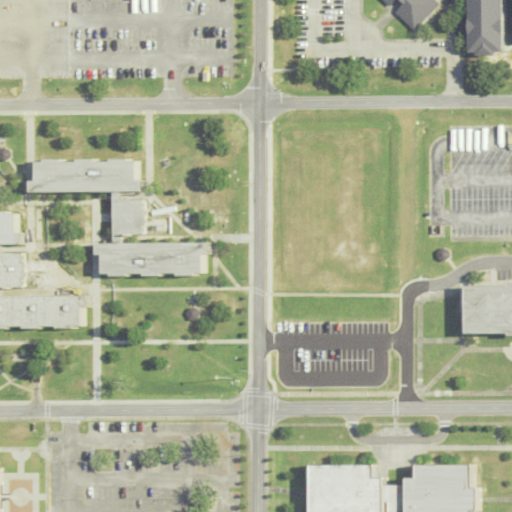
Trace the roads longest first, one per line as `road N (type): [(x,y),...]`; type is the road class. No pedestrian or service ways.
road 1 (residential): [(511,407),(0,412)]
road 2 (residential): [(511,102),(0,105)]
road 3 (residential): [(260,0),(258,511)]
road 4 (residential): [(409,103),(409,408)]
